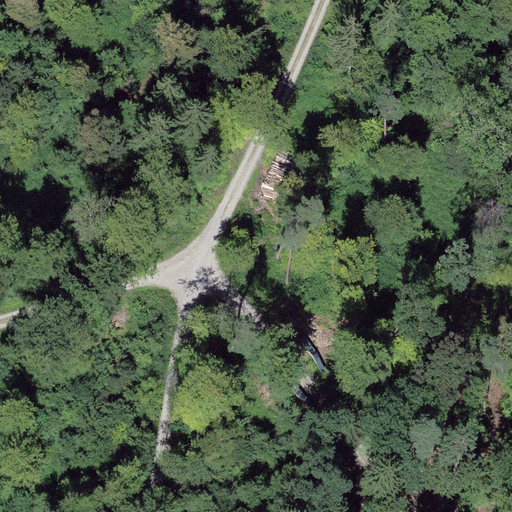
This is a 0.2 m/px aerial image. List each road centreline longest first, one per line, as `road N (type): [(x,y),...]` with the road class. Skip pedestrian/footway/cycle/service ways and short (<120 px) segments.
road 1 (track): [(324,0),(214,266),(420,511)]
road 2 (track): [(144,511),(214,266)]
road 3 (track): [(0,330),(214,266)]
